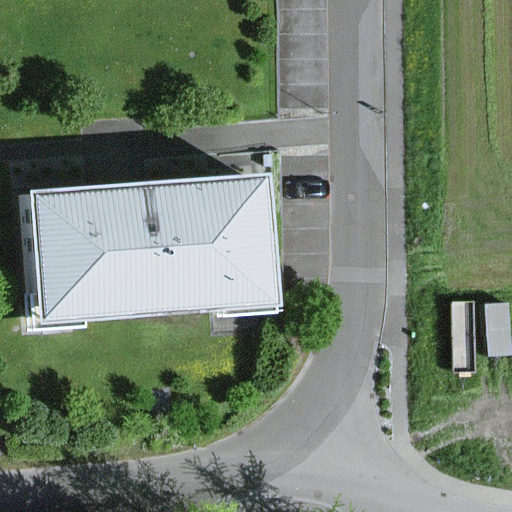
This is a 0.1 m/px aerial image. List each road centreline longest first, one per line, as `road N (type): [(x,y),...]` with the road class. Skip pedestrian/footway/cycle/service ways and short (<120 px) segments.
road 1 (residential): [(313,432),(357,369),(353,0)]
road 2 (residential): [(0,500),(227,478),(313,432)]
road 3 (residential): [(313,432),(390,496),(432,511)]
